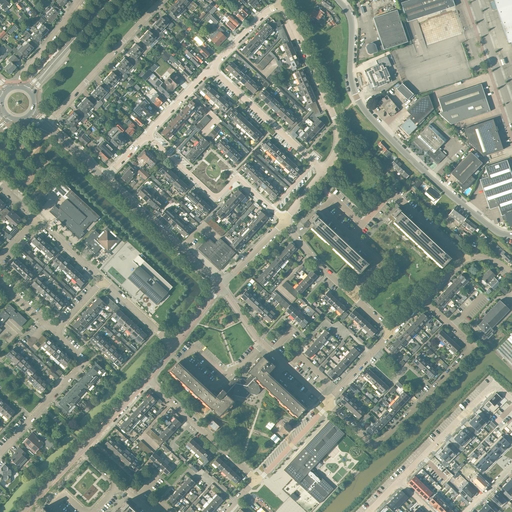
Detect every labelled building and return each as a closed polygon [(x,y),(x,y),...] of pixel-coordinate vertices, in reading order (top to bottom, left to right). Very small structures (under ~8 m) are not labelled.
[(0,0),(0,7),(1,7),(4,10),(7,6),(9,8),(12,5),(7,0),(2,0),(1,1),(0,0)] [(42,0),(40,0),(38,3),(45,10),(49,6),(42,0)] [(55,0),(53,3),(53,4),(60,10),(68,0),(55,0)] [(179,0),(178,0),(176,3),(185,12),(187,10),(185,8),(186,6),(179,0)] [(326,8),(330,11),(332,8),(333,7),(332,7),(332,6),(331,5),(331,4),(325,0),(322,0),(321,3),(326,7),(326,8)] [(410,0),(401,3),(408,22),(455,6),(452,0),(410,0)] [(511,0),(493,0),(508,43),(511,42),(511,45),(511,0)] [(176,3),(172,7),(180,14),(182,16),(185,12),(176,3)] [(53,8),(45,17),(51,23),(54,20),(54,19),(59,13),(61,15),(63,13),(53,4),(51,6),(53,8)] [(237,10),(245,17),(249,12),(241,5),(239,7),(238,7),(236,7),(235,8),(237,10)] [(180,14),(172,7),(169,11),(171,13),(169,15),(174,20),(180,14)] [(368,53),(370,54),(378,51),(383,49),(383,50),(408,42),(397,9),(373,17),(382,45),(376,47),(375,44),(373,43),(367,45),(366,47),(368,53)] [(241,21),(245,17),(237,10),(235,12),(237,14),(236,16),(241,21)] [(323,15),(323,14),(324,13),(319,10),(317,12),(314,10),(309,16),(313,20),(315,18),(318,20),(320,21),(321,21),(324,16),(323,15)] [(208,17),(205,19),(208,21),(210,19),(213,22),(211,24),(214,27),(216,24),(216,25),(219,22),(211,14),(208,17)] [(226,15),(224,17),(236,27),(239,23),(230,15),(228,16),(226,15)] [(22,16),(18,20),(22,24),(26,20),(22,16)] [(157,22),(164,28),(167,26),(171,28),(174,24),(169,20),(167,22),(161,17),(157,22)] [(232,31),(236,27),(224,17),(219,22),(222,24),(225,21),(227,23),(225,25),(232,31)] [(162,31),(164,28),(157,22),(153,26),(159,32),(157,34),(161,38),(164,35),(162,31)] [(268,34),(269,34),(270,36),(274,32),(273,30),(267,24),(262,29),(268,34)] [(43,25),(38,31),(44,36),(49,31),(43,25)] [(217,30),(209,38),(212,41),(211,41),(214,43),(214,44),(214,45),(215,44),(217,47),(225,38),(223,36),(225,33),(220,28),(217,30)] [(262,29),(258,33),(264,39),(268,34),(262,29)] [(26,30),(23,33),(25,35),(29,38),(32,36),(26,30)] [(44,36),(38,31),(32,37),(38,42),(44,36)] [(149,31),(145,35),(152,42),(154,39),(158,41),(161,38),(157,34),(155,36),(149,31)] [(258,33),(254,38),(260,44),(264,39),(258,33)] [(26,41),(22,45),(24,48),(30,53),(34,48),(29,44),(31,41),(30,40),(26,36),(25,35),(23,38),(26,41)] [(146,45),(144,47),(149,52),(152,48),(150,45),(152,42),(145,35),(140,40),(146,45)] [(254,38),(250,42),(256,48),(260,44),(254,38)] [(284,52),(292,48),(289,42),(288,43),(287,40),(282,42),(283,45),(282,46),(284,52)] [(250,42),(245,47),(252,53),(252,52),(256,48),(250,42)] [(137,44),(132,49),(139,56),(142,53),(146,55),(149,52),(144,47),(142,50),(137,44)] [(199,52),(206,58),(209,54),(203,48),(201,50),(198,47),(196,49),(199,52)] [(254,54),(252,52),(252,53),(245,47),(241,52),(247,57),(248,57),(249,59),(254,54)] [(24,48),(20,52),(26,57),(30,53),(24,48)] [(186,50),(200,64),(203,61),(203,62),(204,61),(203,60),(204,60),(196,53),(195,55),(188,48),(186,50)] [(284,52),(287,57),(295,54),(292,48),(284,52)] [(137,58),(139,56),(132,49),(128,53),(135,60),(133,62),(132,61),(131,61),(137,66),(140,64),(137,58)] [(200,64),(186,50),(184,52),(191,59),(190,60),(197,67),(200,64)] [(166,51),(161,57),(166,61),(169,58),(174,63),(176,61),(166,51)] [(287,57),(289,63),(297,59),(295,54),(287,57)] [(14,55),(11,58),(9,60),(11,62),(4,70),(10,75),(16,68),(14,66),(19,60),(14,55)] [(375,73),(386,68),(391,66),(387,55),(376,60),(378,64),(366,69),(367,71),(365,72),(369,82),(371,81),(372,83),(376,81),(375,79),(375,80),(374,76),(375,76),(374,75),(375,75),(375,73)] [(182,61),(180,58),(177,61),(190,74),(193,71),(193,70),(195,68),(192,64),(190,66),(186,61),(184,63),(181,61),(182,61)] [(121,63),(128,70),(130,72),(133,69),(134,70),(137,66),(131,61),(130,63),(125,59),(121,63)] [(297,59),(289,63),(292,69),(291,69),(292,71),(300,68),(299,65),(300,65),(297,59)] [(174,63),(179,66),(178,67),(183,71),(181,72),(187,78),(190,74),(177,61),(176,61),(174,63)] [(230,73),(236,66),(232,62),(226,69),(230,73)] [(126,73),(128,70),(121,63),(117,68),(121,72),(119,74),(121,76),(125,80),(128,77),(126,73)] [(230,73),(235,77),(241,71),(236,66),(230,73)] [(372,83),(371,83),(372,86),(371,86),(372,90),(392,81),(386,68),(375,73),(375,75),(374,75),(375,76),(374,76),(375,80),(375,79),(376,81),(372,83)] [(148,70),(141,77),(145,81),(152,74),(148,70)] [(294,73),(296,79),(304,75),(302,70),(294,73)] [(235,77),(239,81),(245,75),(241,71),(235,77)] [(113,72),(108,77),(116,84),(118,81),(122,83),(125,80),(121,76),(119,78),(113,72)] [(173,73),(163,83),(171,92),(176,87),(177,87),(178,87),(178,86),(178,85),(179,85),(179,84),(180,83),(178,82),(180,80),(173,73)] [(275,78),(270,74),(266,79),(270,83),(275,78)] [(239,81),(244,85),(250,79),(245,75),(239,81)] [(296,79),(299,85),(307,81),(304,75),(296,79)] [(108,77),(104,81),(109,85),(106,88),(108,89),(113,93),(115,90),(113,87),(116,84),(108,77)] [(158,79),(154,84),(158,87),(158,88),(167,97),(171,92),(163,83),(158,79)] [(244,85),(249,89),(254,83),(250,79),(244,85)] [(299,85),(301,90),(309,87),(307,81),(299,85)] [(204,83),(199,88),(201,91),(206,95),(212,89),(207,84),(206,85),(204,83)] [(259,87),(254,83),(249,89),(253,94),(259,87)] [(413,94),(402,83),(396,89),(408,100),(413,94)] [(438,99),(442,112),(438,113),(451,124),(490,111),(486,97),(481,84),(438,99)] [(100,86),(96,91),(103,97),(106,95),(110,97),(113,93),(108,89),(106,91),(100,86)] [(301,90),(304,96),(312,93),(309,87),(301,90)] [(206,95),(210,99),(216,93),(212,89),(206,95)] [(258,96),(263,100),(268,94),(264,90),(258,96)] [(98,101),(96,103),(100,107),(103,104),(101,100),(103,97),(96,91),(92,95),(98,101)] [(156,93),(150,100),(153,102),(153,103),(158,108),(164,101),(159,96),(156,93)] [(210,99),(215,104),(221,97),(216,93),(210,99)] [(304,108),(306,110),(308,108),(310,107),(309,104),(314,102),(313,99),(314,98),(312,93),(304,96),(306,102),(308,105),(304,108)] [(263,100),(267,105),(273,98),(268,94),(263,100)] [(407,117),(407,119),(399,126),(408,135),(424,120),(425,117),(433,109),(429,95),(419,98),(407,111),(411,115),(409,117),(407,117)] [(379,101),(379,103),(389,115),(392,116),(398,111),(398,108),(388,96),(385,96),(379,101)] [(215,104),(219,108),(225,101),(221,97),(215,104)] [(87,98),(82,103),(90,110),(92,107),(97,110),(100,107),(96,103),(94,105),(87,98)] [(267,105),(272,109),(277,103),(273,98),(267,105)] [(145,99),(134,110),(139,116),(142,112),(148,118),(149,117),(149,118),(152,115),(152,114),(154,112),(151,110),(152,109),(149,107),(147,106),(149,104),(145,99)] [(198,111),(196,109),(199,105),(195,101),(194,103),(191,101),(187,106),(193,111),(195,113),(198,111)] [(225,101),(219,108),(224,112),(226,114),(231,108),(229,106),(230,105),(225,101)] [(82,103),(78,108),(84,113),(82,115),(87,120),(90,116),(93,113),(90,110),(82,103)] [(272,109),(276,113),(282,107),(277,103),(272,109)] [(187,106),(183,110),(189,116),(193,111),(187,106)] [(276,113),(281,117),(287,111),(282,107),(276,113)] [(232,120),(238,113),(233,109),(228,115),(232,120)] [(183,110),(179,115),(185,120),(189,116),(183,110)] [(281,117),(285,121),(291,115),(287,111),(281,117)] [(74,112),(70,117),(77,123),(80,121),(84,123),(87,120),(82,115),(80,117),(74,112)] [(131,114),(133,117),(135,119),(134,120),(140,126),(144,122),(133,112),(131,114)] [(232,120),(237,124),(243,118),(238,113),(232,120)] [(179,115),(174,119),(181,125),(183,127),(185,124),(183,122),(185,120),(179,115)] [(291,115),(285,121),(290,126),(293,123),(295,125),(299,120),(297,118),(296,119),(291,115)] [(200,123),(204,127),(210,120),(206,116),(200,123)] [(77,123),(70,117),(66,121),(72,127),(69,129),(74,133),(77,130),(75,126),(77,123)] [(237,124),(242,128),(247,122),(243,118),(237,124)] [(130,136),(131,135),(132,135),(133,134),(136,131),(134,129),(136,126),(128,119),(125,123),(130,127),(126,131),(130,136)] [(174,119),(170,124),(176,130),(181,125),(174,119)] [(317,119),(313,123),(319,129),(324,124),(317,119)] [(484,122),(494,152),(503,149),(496,131),(498,130),(496,126),(495,127),(493,119),(484,122)] [(193,129),(196,127),(195,126),(194,127),(188,121),(187,123),(191,127),(193,129)] [(242,128),(246,132),(252,126),(247,122),(242,128)] [(494,152),(484,122),(464,128),(469,142),(483,156),(494,153),(494,152)] [(313,123),(309,128),(315,134),(319,129),(313,123)] [(430,123),(417,137),(413,140),(424,151),(424,153),(426,155),(428,155),(437,164),(445,155),(442,152),(438,148),(446,139),(430,123)] [(170,124),(166,128),(172,134),(176,130),(170,124)] [(246,132),(251,136),(256,130),(252,126),(246,132)] [(125,142),(125,141),(126,141),(122,137),(124,135),(116,128),(114,130),(116,132),(111,137),(113,139),(111,142),(116,147),(118,145),(120,147),(123,144),(124,144),(125,142)] [(172,134),(166,128),(162,133),(168,139),(172,134)] [(309,128),(304,133),(311,138),(315,134),(309,128)] [(261,134),(256,130),(251,136),(255,141),(261,134)] [(89,141),(91,139),(87,136),(85,133),(84,135),(83,135),(83,134),(80,137),(82,138),(80,140),(85,146),(89,141)] [(311,138),(304,133),(300,137),(307,143),(311,138)] [(218,134),(212,140),(215,143),(221,137),(218,134)] [(227,144),(229,141),(225,137),(222,140),(217,146),(221,150),(227,144)] [(203,138),(199,143),(205,148),(209,144),(208,143),(204,139),(203,138)] [(267,151),(272,145),(268,140),(266,143),(263,141),(260,144),(267,151)] [(98,145),(98,146),(110,157),(110,156),(111,157),(113,155),(112,154),(113,154),(115,152),(113,150),(109,146),(105,142),(104,143),(102,141),(100,143),(98,145)] [(382,141),(378,145),(385,151),(383,153),(384,154),(387,151),(386,150),(388,148),(382,141)] [(199,143),(194,147),(200,153),(205,148),(199,143)] [(221,150),(226,154),(231,148),(227,144),(221,150)] [(267,151),(271,155),(277,149),(272,145),(267,151)] [(106,161),(110,157),(98,146),(94,149),(101,155),(100,155),(106,161)] [(191,148),(189,150),(190,152),(196,158),(200,153),(194,147),(193,149),(191,148)] [(226,154),(230,159),(236,152),(231,148),(226,154)] [(261,157),(256,153),(256,152),(257,151),(256,149),(253,153),(255,155),(255,154),(260,159),(261,157)] [(271,155),(276,159),(282,153),(277,149),(271,155)] [(145,164),(153,156),(148,151),(145,154),(144,152),(143,152),(137,158),(140,160),(142,158),(145,161),(143,162),(145,164)] [(186,152),(184,155),(186,156),(192,162),(196,158),(190,152),(188,154),(186,152)] [(241,157),(236,152),(230,159),(235,163),(241,157)] [(482,163),(470,152),(450,173),(458,181),(457,183),(464,191),(475,180),(470,175),(482,163)] [(276,159),(280,164),(286,157),(282,153),(276,159)] [(158,161),(153,156),(145,164),(148,166),(149,164),(152,167),(158,161)] [(280,164),(285,168),(291,162),(286,157),(280,164)] [(397,169),(402,163),(399,160),(396,158),(391,164),(397,170),(398,169),(397,169)] [(246,174),(252,167),(247,163),(249,161),(246,159),(242,164),(244,166),(241,169),(246,174)] [(487,173),(498,206),(502,215),(503,215),(506,214),(511,211),(511,175),(507,160),(485,167),(487,173)] [(285,168),(289,172),(295,166),(291,162),(285,168)] [(398,169),(397,170),(403,175),(403,176),(405,178),(406,177),(406,178),(412,172),(402,163),(397,169),(398,169)] [(163,176),(169,170),(164,165),(157,173),(160,176),(161,174),(163,176)] [(125,174),(121,179),(125,182),(125,181),(127,183),(133,177),(132,176),(136,172),(130,166),(124,173),(125,174)] [(295,166),(289,172),(292,174),(291,175),(294,177),(294,176),(295,175),(297,177),(301,172),(299,171),(300,170),(295,166)] [(246,174),(251,178),(256,171),(252,167),(246,174)] [(142,177),(143,178),(147,173),(141,168),(137,172),(142,177)] [(164,180),(167,182),(174,174),(169,170),(163,176),(166,178),(164,180)] [(251,178),(255,182),(261,176),(256,171),(251,178)] [(490,209),(498,206),(487,173),(484,174),(485,178),(480,179),(490,209)] [(171,183),(173,185),(179,179),(174,174),(167,182),(169,185),(171,183)] [(255,182),(260,186),(265,180),(261,176),(255,182)] [(285,176),(284,178),(282,179),(289,186),(292,183),(285,176)] [(173,189),(176,191),(183,183),(179,179),(173,185),(175,187),(173,189)] [(260,186),(264,190),(270,184),(265,180),(260,186)] [(55,206),(49,212),(79,239),(85,233),(83,232),(92,221),(94,223),(100,217),(61,181),(52,190),(58,196),(60,194),(66,200),(58,209),(55,206)] [(188,187),(183,183),(176,191),(178,193),(180,192),(182,194),(188,187)] [(264,190),(269,195),(275,188),(270,184),(264,190)] [(139,193),(138,194),(143,198),(150,190),(148,188),(146,190),(144,188),(141,190),(139,193)] [(279,193),(275,188),(269,195),(273,199),(279,193)] [(429,188),(424,194),(433,201),(437,197),(438,195),(429,188)] [(143,198),(148,203),(153,197),(151,194),(153,193),(150,190),(143,198)] [(189,203),(197,195),(192,191),(186,197),(188,199),(187,201),(189,203)] [(238,191),(233,195),(240,201),(242,199),(243,201),(246,198),(238,191)] [(193,204),(196,206),(201,200),(197,195),(189,203),(192,206),(193,204)] [(233,195),(229,200),(237,208),(239,205),(238,203),(240,201),(233,195)] [(148,203),(152,207),(160,199),(157,197),(156,199),(153,197),(148,203)] [(162,202),(160,199),(152,207),(157,212),(163,205),(161,203),(162,202)] [(196,210),(199,212),(206,204),(201,200),(196,206),(198,208),(196,210)] [(229,200),(225,205),(231,211),(233,209),(235,210),(237,208),(229,200)] [(211,209),(206,204),(199,212),(201,215),(203,213),(205,215),(211,209)] [(225,205),(220,209),(228,217),(231,215),(229,213),(231,211),(225,205)] [(452,209),(449,214),(462,224),(466,219),(468,216),(455,206),(452,209)] [(390,215),(388,218),(442,267),(451,258),(402,212),(397,207),(390,215)] [(5,218),(9,223),(17,215),(11,210),(10,212),(7,209),(1,215),(0,216),(0,218),(2,221),(5,218)] [(166,220),(173,212),(170,209),(169,211),(167,209),(161,215),(166,220)] [(228,217),(220,209),(216,214),(222,220),(224,218),(226,220),(228,217)] [(259,215),(257,217),(263,223),(268,218),(259,211),(257,213),(259,215)] [(506,214),(503,215),(507,224),(509,225),(511,224),(511,211),(506,214)] [(166,220),(170,224),(176,218),(174,216),(175,214),(173,212),(166,220)] [(306,228),(308,226),(359,273),(368,264),(319,218),(314,213),(307,221),(306,220),(302,224),(306,228)] [(9,223),(8,225),(13,230),(15,228),(22,220),(17,215),(9,223)] [(253,218),(251,220),(259,228),(263,223),(257,217),(255,219),(253,218)] [(170,224),(175,228),(182,220),(180,218),(178,220),(176,218),(170,224)] [(175,228),(180,233),(186,226),(183,224),(185,223),(182,220),(175,228)] [(250,225),(248,227),(254,233),(259,228),(251,220),(248,223),(250,225)] [(188,228),(186,226),(180,233),(185,237),(192,229),(189,227),(188,228)] [(94,230),(83,243),(95,254),(101,248),(108,254),(121,240),(107,227),(100,235),(94,230)] [(244,227),(242,230),(250,237),(254,233),(248,227),(246,229),(244,227)] [(3,230),(0,233),(4,236),(6,237),(9,240),(12,237),(9,235),(8,234),(4,231),(3,230)] [(242,234),(240,236),(246,242),(250,237),(242,230),(240,232),(242,234)] [(32,241),(31,242),(36,247),(37,246),(43,239),(38,235),(32,241)] [(236,237),(233,239),(241,247),(246,242),(240,236),(237,238),(236,237)] [(208,238),(198,249),(220,270),(235,253),(220,239),(215,244),(208,238)] [(37,246),(36,247),(40,251),(41,250),(47,244),(43,239),(37,246)] [(241,247),(233,239),(231,242),(233,244),(230,246),(237,252),(241,247)] [(290,243),(286,248),(291,253),(296,248),(290,243)] [(41,250),(46,254),(52,248),(47,244),(41,250)] [(56,252),(52,248),(46,254),(50,259),(56,252)] [(286,248),(281,252),(287,258),(291,253),(286,248)] [(500,254),(502,255),(501,256),(507,262),(508,261),(511,264),(511,262),(511,259),(511,258),(505,252),(503,251),(500,254)] [(281,252),(277,257),(283,262),(287,258),(281,252)] [(53,262),(58,266),(64,259),(59,255),(53,262)] [(138,267),(128,278),(140,289),(139,290),(140,290),(141,289),(144,293),(143,294),(144,294),(145,293),(147,295),(147,296),(157,304),(173,286),(141,257),(134,264),(138,267)] [(277,257),(273,261),(279,267),(283,262),(277,257)] [(15,270),(21,263),(16,259),(10,265),(15,270)] [(58,266),(63,270),(69,264),(64,259),(58,266)] [(273,261),(269,266),(275,271),(279,267),(273,261)] [(15,270),(19,274),(25,267),(21,263),(15,270)] [(73,268),(69,264),(63,270),(67,274),(73,268)] [(269,266),(265,270),(271,276),(275,271),(269,266)] [(30,272),(25,267),(19,274),(24,278),(30,272)] [(78,272),(73,268),(67,274),(72,278),(78,272)] [(484,274),(481,278),(491,287),(494,290),(500,283),(497,281),(493,276),(493,274),(493,273),(489,269),(484,274)] [(266,280),(271,276),(265,270),(260,275),(266,280)] [(307,275),(312,280),(317,276),(311,270),(307,275)] [(30,272),(24,278),(29,282),(35,276),(30,272)] [(72,278),(76,282),(82,276),(78,272),(72,278)] [(460,274),(456,278),(462,284),(464,287),(469,282),(467,279),(466,279),(469,277),(466,274),(463,272),(461,274),(460,274)] [(266,280),(260,275),(256,279),(262,285),(266,280)] [(307,275),(303,280),(308,285),(312,280),(307,275)] [(87,280),(82,276),(76,282),(81,287),(87,280)] [(456,278),(452,283),(458,289),(462,284),(456,278)] [(36,289),(42,283),(38,279),(32,285),(36,289)] [(303,280),(298,284),(304,290),(308,285),(303,280)] [(36,289),(41,294),(47,287),(42,283),(36,289)] [(452,283),(447,288),(453,293),(458,289),(452,283)] [(298,284),(294,289),(296,291),(299,293),(300,294),(304,290),(298,284)] [(41,294),(45,298),(51,291),(53,290),(48,285),(47,287),(41,294)] [(447,288),(443,292),(449,298),(453,293),(447,288)] [(45,298),(50,302),(56,295),(51,291),(45,298)] [(241,297),(245,301),(251,295),(246,291),(241,297)] [(322,297),(327,301),(332,295),(328,291),(322,297)] [(439,296),(445,302),(447,305),(451,300),(449,298),(443,292),(439,296)] [(50,302),(54,306),(60,300),(56,295),(50,302)] [(245,301),(250,305),(255,299),(251,295),(245,301)] [(327,301),(331,305),(337,300),(332,295),(327,301)] [(445,302),(439,296),(435,301),(437,303),(435,306),(441,311),(443,309),(440,306),(445,302)] [(101,309),(103,307),(105,309),(108,306),(106,304),(104,303),(102,301),(99,298),(94,303),(101,309)] [(109,307),(113,302),(109,298),(104,303),(106,304),(108,306),(109,307)] [(250,305),(254,309),(260,303),(255,299),(250,305)] [(60,300),(54,306),(59,311),(61,308),(62,310),(69,303),(67,302),(65,304),(60,300)] [(331,305),(336,309),(341,304),(337,300),(331,305)] [(477,326),(480,329),(476,333),(484,342),(495,331),(492,327),(509,310),(506,307),(510,304),(506,300),(503,303),(500,300),(488,312),(487,311),(487,312),(486,311),(483,314),(484,315),(485,316),(482,319),(483,320),(477,326)] [(94,303),(90,307),(97,314),(101,309),(94,303)] [(254,309),(259,314),(265,308),(260,303),(254,309)] [(0,332),(2,330),(0,328),(0,326),(9,316),(21,327),(27,321),(18,312),(17,313),(14,311),(15,310),(9,304),(6,307),(7,308),(5,311),(4,310),(0,313),(0,332)] [(341,304),(336,309),(341,314),(346,308),(341,304)] [(290,305),(286,309),(285,310),(289,315),(295,309),(290,305)] [(120,308),(117,306),(113,311),(115,313),(112,317),(117,321),(123,314),(118,310),(120,308)] [(90,307),(86,312),(93,319),(97,314),(90,307)] [(259,314),(264,318),(269,312),(265,308),(259,314)] [(289,315),(294,319),(299,313),(295,309),(289,315)] [(349,315),(353,319),(358,314),(354,310),(349,315)] [(86,312),(81,316),(89,323),(93,319),(86,312)] [(274,316),(269,312),(264,318),(268,322),(270,320),(272,322),(276,318),(274,316)] [(294,319),(298,323),(304,317),(299,313),(294,319)] [(423,313),(418,318),(424,323),(428,319),(430,321),(432,318),(431,317),(427,313),(425,315),(423,313)] [(117,321),(121,325),(128,318),(123,314),(117,321)] [(353,319),(358,324),(363,318),(358,314),(353,319)] [(81,316),(77,321),(84,328),(89,323),(81,316)] [(304,317),(298,323),(303,327),(308,322),(304,317)] [(121,325),(126,330),(132,323),(128,318),(121,325)] [(358,324),(362,328),(368,322),(363,318),(358,324)] [(418,318),(414,322),(420,328),(424,323),(418,318)] [(84,328),(77,321),(73,326),(80,333),(84,328)] [(362,328),(367,332),(372,326),(368,322),(362,328)] [(414,322),(410,327),(415,332),(420,328),(414,322)] [(436,325),(431,330),(433,332),(434,332),(438,328),(442,324),(439,322),(436,325)] [(126,330),(131,334),(137,327),(132,323),(126,330)] [(372,326),(367,332),(372,336),(377,331),(372,326)] [(131,334),(129,335),(134,340),(135,338),(142,331),(137,327),(131,334)] [(410,327),(405,331),(411,337),(415,332),(410,327)] [(321,334),(327,340),(331,335),(325,330),(321,334)] [(436,336),(440,340),(446,334),(441,330),(436,336)] [(142,331),(135,338),(140,343),(140,342),(142,344),(145,340),(144,339),(147,335),(142,331)] [(405,331),(401,336),(407,341),(411,337),(405,331)] [(95,345),(101,338),(97,333),(90,340),(95,345)] [(321,334),(317,339),(323,344),(327,340),(321,334)] [(440,340),(445,344),(451,338),(446,334),(440,340)] [(510,337),(496,350),(511,365),(511,334),(511,336),(510,337)] [(401,336),(397,340),(402,346),(407,341),(401,336)] [(95,345),(100,349),(106,342),(101,338),(95,345)] [(445,344),(450,349),(455,343),(451,338),(445,344)] [(42,346),(46,350),(53,343),(48,339),(47,340),(45,342),(43,344),(42,346)] [(317,339),(313,343),(318,349),(323,344),(317,339)] [(397,340),(392,344),(398,350),(402,346),(397,340)] [(100,349),(104,353),(111,346),(106,342),(100,349)] [(46,350),(51,354),(57,347),(53,343),(46,350)] [(130,343),(128,346),(133,350),(135,352),(137,350),(130,343)] [(313,343),(308,348),(314,353),(318,349),(313,343)] [(455,343),(450,349),(454,353),(460,347),(455,343)] [(395,355),(394,354),(398,350),(392,344),(388,349),(391,351),(389,353),(394,358),(395,357),(395,356),(395,355)] [(104,353),(109,358),(115,351),(111,346),(104,353)] [(51,354),(55,359),(62,352),(57,347),(51,354)] [(353,347),(349,352),(355,357),(359,352),(353,347)] [(314,353),(308,348),(304,353),(310,358),(314,353)] [(11,360),(17,353),(13,349),(6,356),(11,360)] [(109,358),(113,362),(120,355),(115,351),(109,358)] [(55,359),(60,363),(67,356),(62,352),(55,359)] [(349,352),(345,356),(350,361),(355,357),(349,352)] [(11,360),(15,364),(22,357),(17,353),(11,360)] [(418,355),(413,361),(418,365),(423,359),(424,358),(420,353),(418,355)] [(125,359),(120,355),(113,362),(118,366),(125,359)] [(72,361),(67,356),(60,363),(65,368),(72,361)] [(177,362),(170,370),(213,409),(212,410),(219,416),(234,401),(230,398),(233,395),(247,398),(251,393),(256,395),(260,391),(259,385),(255,381),(257,379),(298,417),(305,409),(267,374),(275,366),(271,363),(263,356),(248,372),(251,374),(246,379),(234,376),(215,397),(177,362)] [(345,356),(341,361),(346,366),(350,361),(345,356)] [(15,364),(20,369),(27,362),(22,357),(15,364)] [(418,365),(422,369),(428,363),(423,359),(418,365)] [(341,361),(336,365),(342,371),(346,366),(341,361)] [(20,369),(25,373),(31,366),(27,362),(20,369)] [(422,369),(427,374),(432,368),(428,363),(422,369)] [(494,363),(487,370),(491,374),(497,367),(494,363)] [(96,364),(90,371),(98,378),(104,371),(106,369),(100,364),(98,366),(96,364)] [(336,365),(332,370),(338,375),(342,371),(336,365)] [(25,373),(29,377),(29,378),(34,372),(36,370),(31,366),(25,373)] [(56,367),(54,370),(60,376),(62,373),(56,367)] [(432,368),(427,374),(431,378),(432,377),(435,379),(439,374),(437,372),(432,368)] [(369,380),(374,374),(369,369),(367,371),(365,369),(360,375),(362,377),(364,375),(369,380)] [(338,375),(332,370),(328,375),(334,380),(338,375)] [(90,371),(84,377),(92,385),(98,378),(90,371)] [(503,371),(497,378),(501,382),(507,375),(503,371)] [(27,380),(32,384),(39,377),(34,372),(29,378),(29,377),(27,380)] [(53,372),(50,374),(56,380),(59,377),(53,372)] [(369,380),(374,384),(379,378),(374,374),(369,380)] [(32,384),(37,388),(44,381),(39,377),(32,384)] [(84,377),(78,384),(86,391),(92,385),(84,377)] [(374,384),(378,388),(383,382),(379,378),(374,384)] [(48,385),(44,381),(37,388),(42,393),(48,385)] [(378,388),(383,392),(382,393),(388,387),(388,386),(383,382),(378,388)] [(78,384),(71,391),(79,398),(86,391),(78,384)] [(403,391),(399,396),(405,402),(412,394),(406,390),(404,392),(403,391)] [(71,391),(65,397),(73,405),(79,398),(71,391)] [(345,405),(351,399),(346,395),(347,394),(344,391),(339,396),(342,399),(340,401),(345,405)] [(146,400),(152,405),(156,400),(160,404),(162,401),(153,393),(151,396),(150,395),(146,400)] [(488,408),(493,412),(499,406),(497,404),(496,404),(498,402),(501,399),(496,394),(488,402),(491,405),(488,408)] [(399,396),(395,401),(400,406),(405,402),(399,396)] [(73,405),(65,397),(59,404),(60,405),(58,408),(65,414),(73,405)] [(345,405),(350,410),(355,404),(351,399),(345,405)] [(146,400),(142,404),(147,410),(152,405),(146,400)] [(395,401),(390,405),(396,411),(400,406),(395,401)] [(0,409),(0,411),(3,415),(10,408),(5,403),(0,409)] [(142,404),(137,409),(143,414),(147,410),(142,404)] [(350,410),(354,414),(360,408),(355,404),(350,410)] [(390,405),(386,410),(392,416),(396,411),(390,405)] [(15,412),(10,408),(3,415),(8,419),(15,412)] [(364,412),(360,408),(354,414),(359,418),(364,412)] [(137,409),(133,413),(139,419),(143,414),(137,409)] [(386,410),(382,415),(388,420),(392,416),(386,410)] [(133,413),(129,418),(135,424),(139,419),(133,413)] [(477,414),(473,419),(483,428),(487,424),(489,421),(486,418),(483,420),(477,414)] [(382,415),(378,419),(384,425),(388,420),(382,415)] [(129,418),(125,423),(131,428),(135,424),(129,418)] [(176,418),(171,423),(177,428),(181,423),(176,418)] [(378,419),(374,424),(380,429),(384,425),(378,419)] [(469,422),(469,423),(475,429),(472,431),(476,435),(478,432),(477,431),(481,427),(483,429),(483,428),(473,419),(471,420),(469,422)] [(287,465),(283,470),(292,478),(320,503),(333,489),(312,469),(344,434),(329,420),(287,465)] [(125,423),(120,427),(126,433),(128,434),(133,430),(131,428),(125,423)] [(171,423),(167,428),(173,433),(177,428),(171,423)] [(369,427),(365,431),(371,437),(375,433),(376,434),(380,429),(374,424),(370,428),(369,427)] [(167,428),(163,432),(168,437),(173,433),(167,428)] [(459,433),(458,434),(468,444),(474,437),(470,433),(468,436),(462,430),(461,431),(461,430),(459,432),(459,433)] [(163,432),(158,437),(159,437),(161,439),(163,441),(164,442),(168,437),(163,432)] [(27,440),(24,444),(34,453),(43,444),(43,443),(39,440),(39,438),(37,435),(36,437),(33,434),(29,438),(29,437),(26,440),(27,440)] [(458,434),(453,438),(460,444),(457,447),(461,451),(468,444),(458,434)] [(501,435),(497,439),(506,448),(510,444),(507,441),(508,441),(503,436),(502,437),(501,435)] [(105,444),(109,449),(115,443),(110,438),(105,444)] [(47,439),(43,443),(43,444),(49,449),(54,444),(47,439)] [(186,445),(191,449),(196,443),(192,439),(186,445)] [(497,439),(493,443),(502,452),(504,450),(506,448),(497,439)] [(109,449),(114,453),(119,447),(115,443),(109,449)] [(191,449),(196,453),(201,447),(196,443),(191,449)] [(493,443),(489,447),(498,456),(500,454),(499,454),(502,452),(493,443)] [(444,448),(442,450),(452,460),(459,453),(455,449),(453,451),(446,446),(445,446),(443,448),(444,448)] [(10,459),(17,465),(24,457),(23,456),(25,453),(19,447),(15,452),(16,453),(10,459)] [(114,453),(119,457),(124,451),(119,447),(114,453)] [(196,453),(200,457),(205,451),(201,447),(196,453)] [(485,451),(494,460),(496,458),(498,456),(489,447),(488,448),(490,449),(487,453),(485,451)] [(442,450),(438,454),(444,460),(442,463),(446,467),(452,460),(442,450)] [(119,457),(123,461),(129,455),(128,455),(124,451),(119,457)] [(200,457),(198,459),(203,464),(205,462),(207,463),(211,458),(209,457),(210,456),(205,451),(200,457)] [(485,451),(481,455),(490,465),(492,463),(491,462),(494,460),(485,451)] [(149,458),(154,462),(159,457),(154,452),(154,453),(150,457),(149,458)] [(123,461),(128,466),(133,460),(133,459),(135,457),(131,453),(128,455),(129,455),(123,461)] [(481,455),(477,459),(486,468),(488,466),(488,467),(490,465),(481,455)] [(154,462),(158,466),(163,461),(159,457),(154,462)] [(213,462),(217,467),(223,461),(218,457),(213,462)] [(477,459),(472,464),(482,473),(484,471),(484,470),(486,468),(477,459)] [(133,460),(128,466),(132,470),(133,469),(136,472),(141,466),(133,460)] [(158,466),(163,471),(168,465),(163,461),(158,466)] [(217,467),(222,471),(227,465),(223,461),(217,467)] [(2,475),(0,477),(5,482),(8,484),(10,481),(10,476),(14,473),(4,464),(1,468),(1,470),(2,471),(1,472),(1,474),(2,475)] [(191,468),(196,473),(199,469),(194,464),(192,466),(191,468)] [(168,465),(163,471),(168,475),(173,469),(168,465)] [(222,471),(227,475),(232,470),(227,465),(222,471)] [(227,475),(231,479),(236,474),(232,470),(227,475)] [(231,479),(229,482),(236,489),(243,481),(240,479),(241,478),(236,474),(231,479)] [(414,476),(408,483),(412,486),(418,480),(414,476)] [(473,481),(481,489),(486,484),(478,476),(473,481)] [(185,482),(191,487),(195,482),(189,477),(185,482)] [(418,480),(412,486),(415,490),(421,483),(418,480)] [(185,482),(181,486),(187,492),(191,487),(185,482)] [(421,483),(415,490),(419,493),(425,486),(421,483)] [(464,495),(466,493),(467,494),(468,493),(471,496),(476,491),(467,483),(463,487),(462,487),(459,490),(464,495)] [(502,488),(507,493),(505,495),(509,500),(511,496),(511,488),(506,484),(502,488)] [(181,486),(177,491),(183,496),(187,492),(181,486)] [(425,486),(419,493),(422,496),(428,490),(425,486)] [(401,490),(398,494),(404,500),(408,497),(401,490)] [(428,490),(422,496),(426,500),(432,493),(428,490)] [(177,491),(173,496),(178,501),(183,496),(177,491)] [(437,492),(428,502),(430,503),(429,504),(432,506),(432,505),(441,496),(437,493),(437,492)] [(292,493),(289,496),(295,501),(298,498),(292,493)] [(492,497),(491,498),(492,499),(492,500),(494,502),(495,502),(499,506),(501,508),(507,501),(503,497),(501,499),(495,494),(496,494),(495,493),(494,494),(491,496),(492,497)] [(398,494),(394,497),(401,504),(404,500),(398,494)] [(218,495),(213,499),(219,504),(223,500),(218,495)] [(178,501),(173,496),(168,500),(174,506),(178,501)] [(441,496),(432,505),(436,509),(445,500),(441,496)] [(394,497),(391,501),(397,507),(401,504),(394,497)] [(213,499),(209,504),(215,509),(219,504),(213,499)] [(445,500),(436,509),(438,511),(440,511),(449,504),(445,500)] [(137,511),(126,501),(119,509),(118,508),(115,511),(137,511)] [(391,501),(387,504),(394,511),(397,507),(391,501)] [(483,507),(482,508),(486,511),(496,511),(498,511),(494,506),(491,508),(486,503),(486,504),(485,505),(485,504),(482,507),(483,507)]
